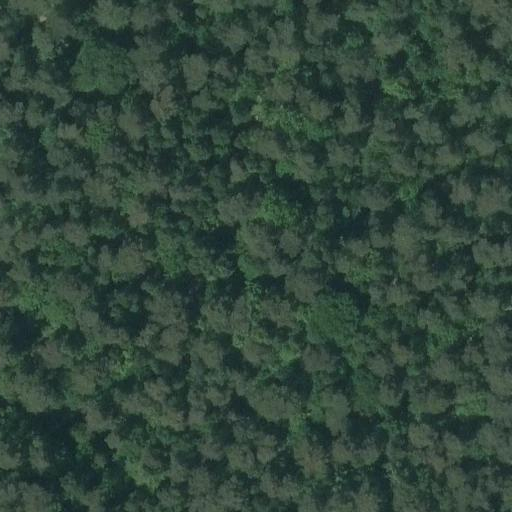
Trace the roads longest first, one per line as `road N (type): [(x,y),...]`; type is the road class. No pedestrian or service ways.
road 1 (track): [(511,63),(186,243)]
road 2 (track): [(0,345),(186,243)]
